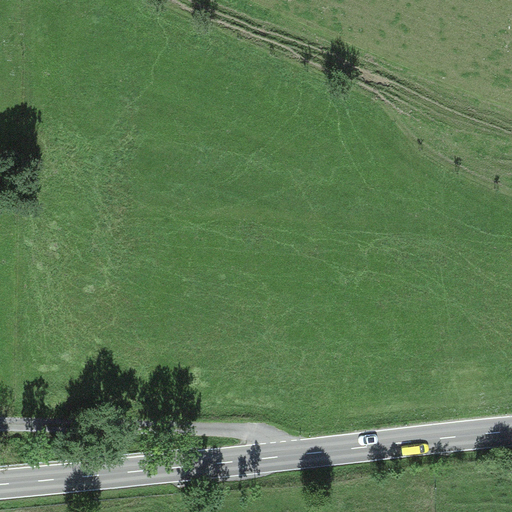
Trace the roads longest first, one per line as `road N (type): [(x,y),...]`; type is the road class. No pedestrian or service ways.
road 1 (secondary): [(0,483),(511,431)]
road 2 (track): [(0,427),(224,432),(258,438),(279,457)]
